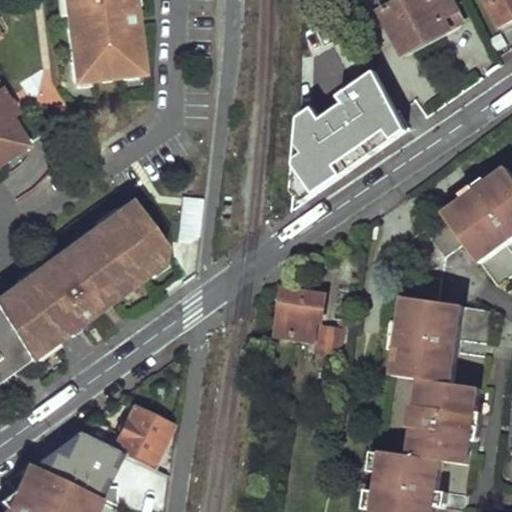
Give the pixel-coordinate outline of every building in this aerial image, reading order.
[(63,0),(74,84),(140,76),(134,29),(131,29),(133,22),(129,16),(129,15),(132,14),(130,0),(63,0)] [(396,0),(398,4),(380,15),(403,55),(447,31),(445,27),(460,19),(449,0),(396,0)] [(511,0),(482,0),(498,28),(511,20),(511,0)] [(445,27),(447,31),(462,23),(460,19),(445,27)] [(511,20),(498,28),(501,34),(511,28),(511,20)] [(0,162),(31,143),(0,92),(0,162)] [(511,171),(509,167),(488,182),(493,188),(471,204),(466,198),(425,227),(445,257),(467,242),(481,262),(511,240),(511,171)] [(488,182),(466,198),(471,204),(493,188),(488,182)] [(203,200),(182,198),(178,244),(189,245),(199,237),(203,200)] [(4,297),(0,299),(0,315),(28,362),(50,346),(85,321),(88,315),(87,309),(92,306),(103,298),(108,304),(154,270),(151,265),(159,259),(162,245),(132,204),(68,250),(72,256),(56,267),(52,261),(14,289),(16,291),(6,299),(4,297)] [(68,250),(52,261),(56,267),(72,256),(68,250)] [(159,259),(151,265),(154,270),(163,264),(159,259)] [(397,349),(394,372),(455,381),(467,307),(440,303),(443,279),(409,273),(401,322),(407,324),(402,349),(397,349)] [(350,324),(356,294),(338,292),(332,321),(350,324)] [(323,301),(284,293),(276,338),(310,344),(314,325),(319,325),(323,301)] [(85,321),(108,304),(103,298),(92,306),(87,309),(88,315),(85,321)] [(0,315),(0,384),(19,371),(29,364),(28,362),(0,315)] [(402,349),(407,324),(401,322),(397,349),(402,349)] [(343,335),(319,330),(313,364),(339,368),(343,335)] [(373,507),(371,511),(434,511),(436,505),(438,490),(443,462),(470,465),(474,441),(466,439),(470,413),(478,414),(482,389),(455,385),(455,381),(394,372),(393,375),(421,380),(416,406),(412,405),(408,427),(413,428),(408,455),(382,451),(378,471),(376,488),(373,507)] [(122,455),(153,468),(172,428),(131,409),(118,437),(110,433),(111,428),(93,420),(75,433),(122,455)] [(466,439),(474,441),(478,414),(470,413),(466,439)] [(52,450),(29,466),(88,493),(118,506),(121,486),(109,485),(122,455),(75,433),(52,450)] [(378,471),(382,451),(372,450),(370,469),(378,471)] [(79,511),(88,493),(29,466),(27,467),(17,490),(6,511),(79,511)] [(373,507),(376,488),(367,487),(364,506),(373,507)] [(0,506),(4,511),(6,511),(17,490),(0,502),(0,506)] [(445,507),(447,491),(438,490),(436,505),(445,507)]
